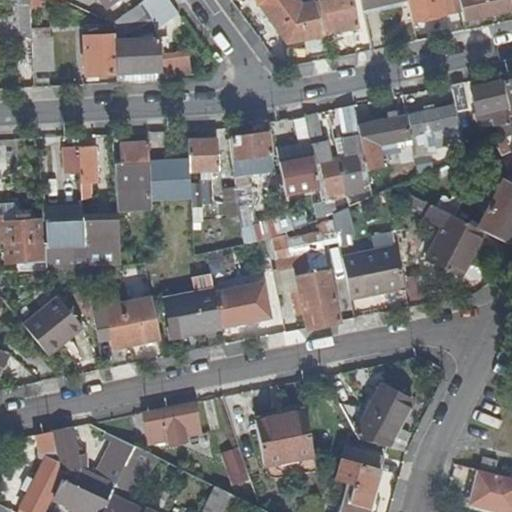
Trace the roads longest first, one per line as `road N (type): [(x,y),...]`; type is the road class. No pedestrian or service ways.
road 1 (residential): [(0,418),(494,322)]
road 2 (residential): [(0,120),(272,101)]
road 3 (residential): [(272,101),(511,44)]
road 4 (residential): [(419,511),(494,322)]
road 5 (residential): [(198,0),(272,101)]
